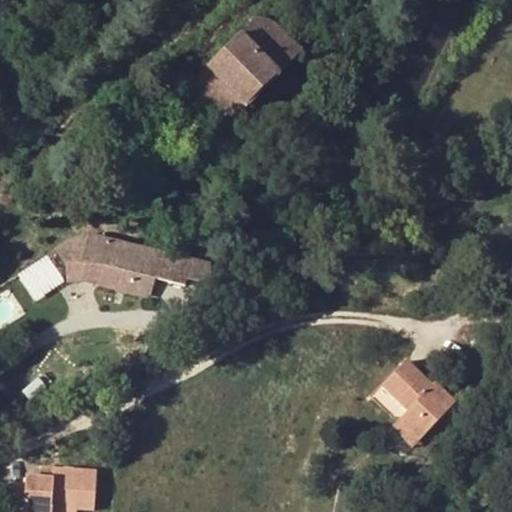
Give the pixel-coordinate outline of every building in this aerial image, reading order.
[(362,0),(361,6),(384,12),(387,0),(362,0)] [(234,94),(246,106),(301,49),(274,23),(256,19),(209,65),(188,94),(224,111),(234,94)] [(326,50),(350,54),(353,34),(328,31),(326,50)] [(224,111),(237,118),(246,106),(234,94),(224,111)] [(56,249),(66,265),(68,283),(75,282),(80,260),(101,260),(100,267),(96,284),(149,297),(156,277),(184,284),(186,278),(191,257),(109,238),(86,236),(61,244),(56,249)] [(23,273),(35,298),(66,283),(53,257),(23,273)] [(210,283),(210,262),(191,257),(186,278),(210,283)] [(75,282),(83,281),(96,284),(100,267),(101,260),(80,260),(75,282)] [(210,314),(221,308),(220,296),(209,298),(210,314)] [(445,394),(437,387),(433,384),(431,386),(405,361),(381,388),(406,411),(396,422),(417,442),(445,412),(436,404),(445,394)] [(436,404),(445,412),(454,403),(445,394),(436,404)] [(417,442),(396,422),(390,428),(412,448),(417,442)] [(6,483),(6,502),(5,511),(49,511),(49,508),(75,511),(92,511),(95,471),(51,468),(51,479),(40,478),(24,478),(24,484),(6,483)] [(51,479),(51,468),(40,468),(40,478),(51,479)]
